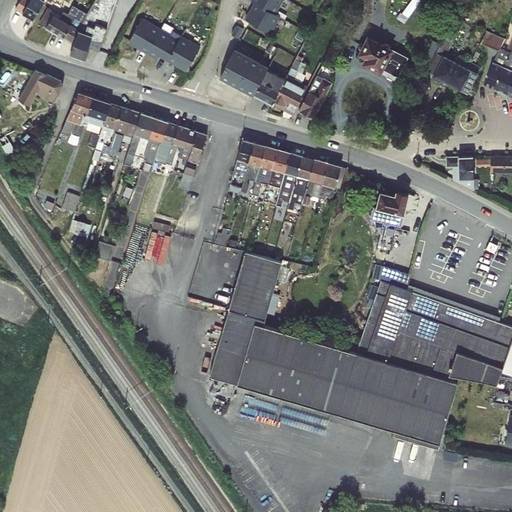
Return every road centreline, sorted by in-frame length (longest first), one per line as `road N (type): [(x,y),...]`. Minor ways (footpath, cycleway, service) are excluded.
road 1 (unknown): [(231,118),(176,317),(195,385),(208,400),(338,462),(392,473),(447,462)]
road 2 (unclassified): [(0,246),(193,511)]
road 3 (secondary): [(191,106),(0,44)]
road 4 (secondary): [(370,160),(191,106)]
road 5 (secondary): [(511,234),(370,160)]
road 6 (residential): [(511,141),(401,147),(370,160)]
